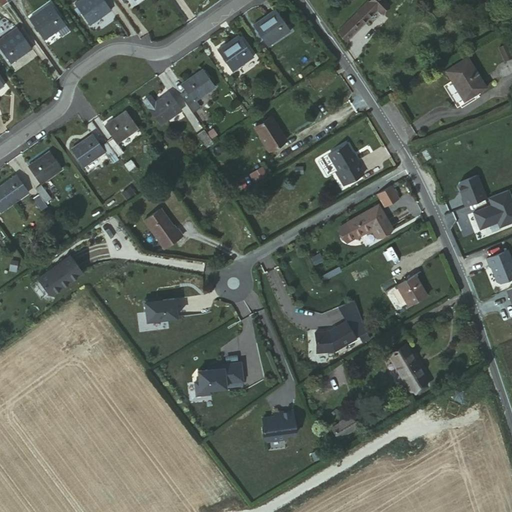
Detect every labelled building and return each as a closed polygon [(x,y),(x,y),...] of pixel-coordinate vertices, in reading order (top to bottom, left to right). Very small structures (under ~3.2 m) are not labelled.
[(109,8),(103,0),(74,0),(73,1),(88,23),(109,8)] [(389,6),(383,0),(372,0),(369,3),(368,2),(337,32),(346,40),(377,11),(380,14),(389,6)] [(64,27),(48,4),(27,18),(43,41),(64,27)] [(275,6),(251,22),(266,43),(290,28),(275,6)] [(32,49),(18,26),(0,37),(0,49),(10,65),(32,49)] [(255,51),(241,30),(219,44),(235,65),(255,51)] [(511,55),(507,44),(499,48),(505,61),(511,57),(511,55)] [(488,86),(472,58),(453,69),(468,97),(488,86)] [(187,95),(181,99),(197,121),(202,118),(192,103),(213,89),(201,70),(180,83),(187,95)] [(162,123),(181,109),(168,92),(156,100),(151,93),(144,98),(162,123)] [(114,142),(135,128),(124,110),(102,124),(111,138),(105,142),(113,153),(119,149),(114,142)] [(268,117),(251,128),(267,152),(284,141),(268,117)] [(206,148),(212,143),(203,130),(196,135),(206,148)] [(91,132),(70,146),(82,164),(103,150),(108,156),(113,153),(105,142),(100,145),(91,132)] [(345,144),(326,155),(336,172),(334,173),(342,186),(362,174),(354,161),(356,161),(345,144)] [(21,161),(32,178),(52,164),(42,148),(21,161)] [(196,174),(191,167),(181,175),(186,182),(196,174)] [(11,170),(0,177),(0,200),(21,186),(11,170)] [(463,198),(466,206),(487,198),(478,175),(460,182),(459,185),(464,198),(463,198)] [(26,182),(31,188),(35,194),(41,191),(32,178),(26,182)] [(398,198),(391,186),(377,194),(384,207),(398,198)] [(33,203),(38,199),(35,194),(31,188),(25,192),(33,203)] [(511,221),(511,198),(508,189),(489,197),(492,204),(474,211),(480,227),(498,221),(500,226),(511,221)] [(377,207),(346,225),(347,226),(338,231),(346,244),(355,239),(355,240),(371,230),(376,239),(391,230),(377,207)] [(162,209),(143,221),(163,250),(181,237),(162,209)] [(511,260),(507,250),(486,258),(490,266),(491,265),(497,281),(500,283),(511,277),(511,260)] [(68,256),(36,279),(47,294),(50,295),(81,274),(68,256)] [(404,312),(421,301),(408,279),(391,289),(404,312)] [(152,300),(142,301),(144,323),(174,319),(172,300),(159,302),(152,302),(152,300)] [(333,356),(354,343),(344,326),(326,337),(313,338),(315,358),(333,356)] [(408,395),(424,386),(403,349),(387,358),(408,395)] [(240,383),(238,364),(220,366),(221,370),(195,373),(197,384),(193,384),(194,397),(209,396),(209,391),(224,390),(223,385),(240,383)] [(294,436),(291,413),(272,416),(273,419),(261,421),(262,430),(260,431),(262,443),(283,440),(283,437),(294,436)] [(348,420),(328,432),(334,443),(355,431),(348,420)]
